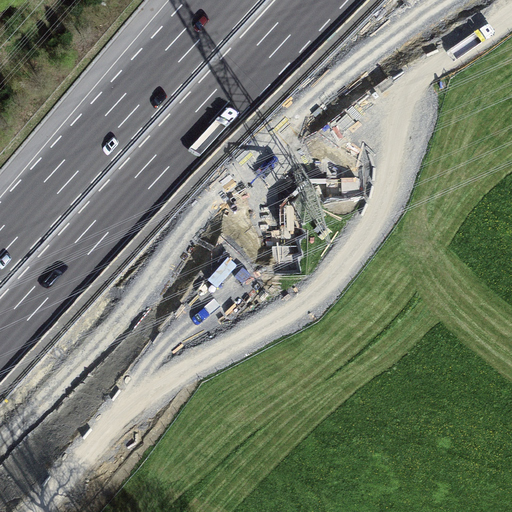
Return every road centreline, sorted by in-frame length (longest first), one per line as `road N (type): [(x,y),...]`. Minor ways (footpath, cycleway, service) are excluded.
road 1 (primary): [(502,0),(173,371),(60,511)]
road 2 (motorway): [(0,338),(312,0)]
road 3 (motorway): [(223,0),(0,242)]
